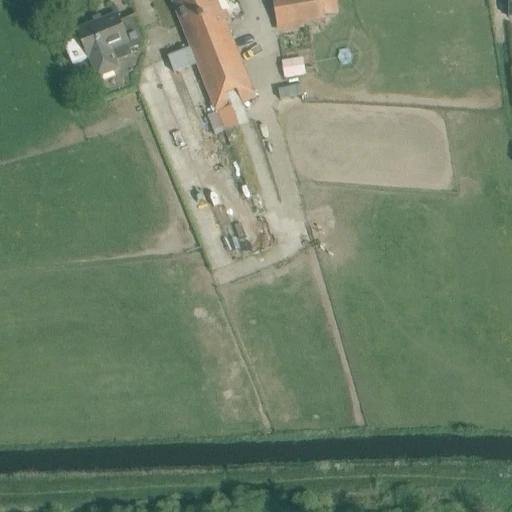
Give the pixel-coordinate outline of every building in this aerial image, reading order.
[(249,83),(215,0),(172,0),(211,98),(249,83)] [(272,0),(277,26),(325,18),(321,0),(272,0)] [(144,44),(146,41),(136,15),(120,22),(117,15),(78,31),(81,39),(65,45),(80,84),(121,68),(118,59),(137,52),(135,47),(144,44)] [(284,60),(287,77),(307,74),(304,57),(284,60)] [(233,106),(218,112),(226,131),(240,126),(233,106)]
